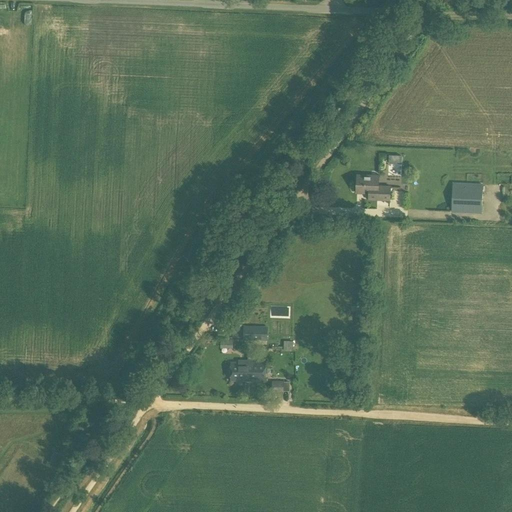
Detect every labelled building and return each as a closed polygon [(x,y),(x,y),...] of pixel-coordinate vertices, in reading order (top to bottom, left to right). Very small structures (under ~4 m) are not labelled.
[(402,156),(389,155),(388,164),(402,164),(402,156)] [(390,200),(390,187),(378,186),(379,176),(357,175),(357,193),(369,193),(369,199),(390,200)] [(483,185),(460,183),(458,213),(482,214),(483,185)] [(364,302),(356,302),(355,317),(364,317),(364,302)] [(268,341),(268,327),(244,326),(244,340),(268,341)] [(231,363),(231,380),(253,380),(253,383),(266,383),(266,363),(231,363)] [(282,392),(282,382),(273,382),(273,392),(282,392)]
